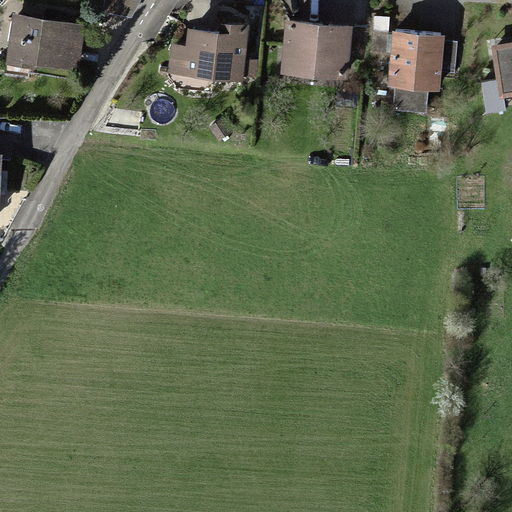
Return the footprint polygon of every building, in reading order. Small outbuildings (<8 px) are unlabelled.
[(74,21),(6,14),(1,57),(70,64),(74,21)] [(345,18),(283,15),(281,66),(343,68),(345,18)] [(237,27),(186,21),(183,46),(172,44),(170,61),(232,68),(237,27)] [(438,26),(389,24),(387,78),(436,79),(438,26)] [(511,39),(485,41),(489,86),(511,84),(511,39)]
